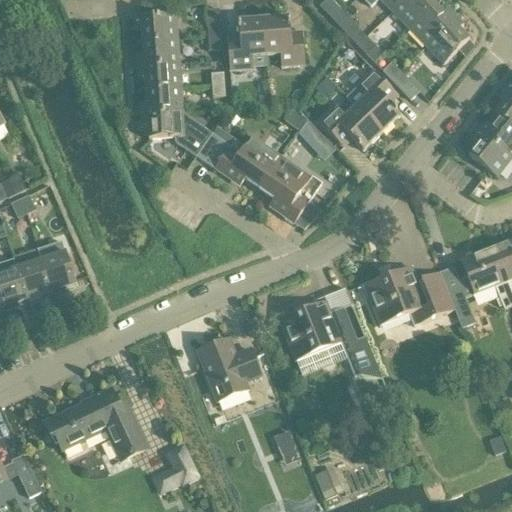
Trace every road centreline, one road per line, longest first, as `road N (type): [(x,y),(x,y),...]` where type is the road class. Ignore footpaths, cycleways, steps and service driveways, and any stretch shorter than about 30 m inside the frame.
road 1 (tertiary): [(0,392),(306,263)]
road 2 (tertiary): [(409,163),(511,37)]
road 3 (residential): [(306,263),(182,186)]
road 4 (tertiary): [(306,263),(360,228),(409,163)]
road 5 (residential): [(409,163),(470,212),(511,206)]
